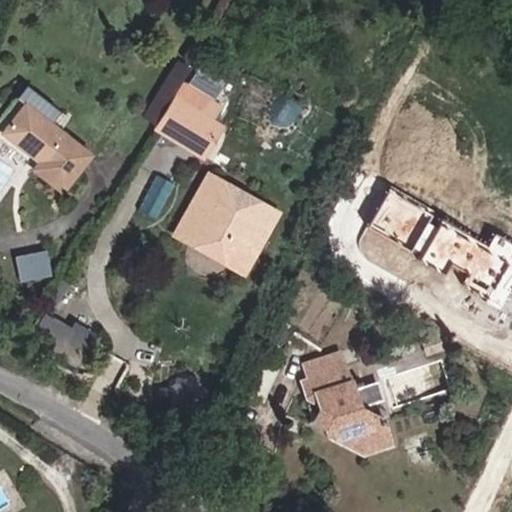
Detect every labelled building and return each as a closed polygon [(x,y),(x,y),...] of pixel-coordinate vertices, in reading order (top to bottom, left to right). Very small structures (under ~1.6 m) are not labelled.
[(180,85),(190,69),(177,60),(142,117),(155,126),(171,100),(180,85)] [(214,101),(225,82),(198,66),(187,84),(214,101)] [(62,193),(91,155),(51,124),(60,112),(25,85),(16,99),(23,104),(0,134),(26,154),(31,148),(42,156),(37,162),(31,169),(62,193)] [(220,109),(180,85),(171,100),(179,105),(210,124),(220,109)] [(164,131),(179,105),(171,100),(155,126),(164,131)] [(202,155),(218,129),(210,124),(179,105),(164,131),(202,155)] [(42,156),(31,148),(26,154),(37,162),(42,156)] [(243,273),(276,213),(208,176),(175,235),(196,247),(200,239),(227,253),(222,261),(243,273)] [(227,253),(200,239),(196,247),(222,261),(227,253)] [(47,248),(17,254),(22,280),(52,273),(47,248)] [(84,351),(91,327),(41,312),(35,337),(84,351)] [(444,348),(440,334),(427,338),(431,353),(444,348)] [(431,353),(427,338),(421,340),(426,354),(431,353)] [(343,367),(338,353),(303,365),(308,379),(310,378),(343,367)] [(261,403),(279,367),(258,360),(243,395),(261,403)] [(390,444),(382,421),(359,409),(358,408),(374,403),(368,384),(352,389),(345,367),(343,367),(310,378),(325,427),(334,431),(335,435),(367,451),(390,444)] [(199,401),(199,387),(190,377),(176,376),(166,385),(165,399),(175,409),(188,410),(199,401)] [(325,427),(310,378),(308,379),(299,381),(312,424),(322,428),(325,427)] [(386,399),(380,380),(368,384),(374,403),(386,399)]
